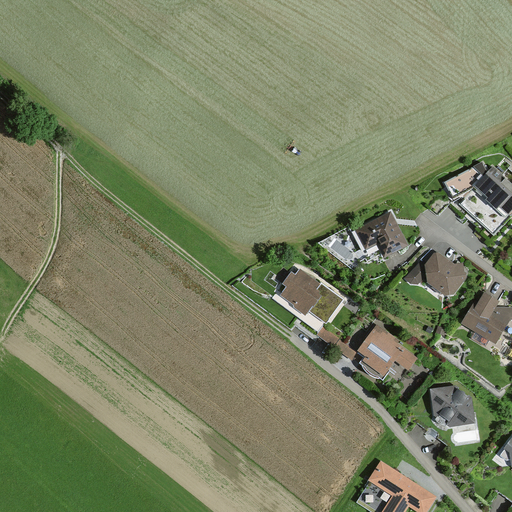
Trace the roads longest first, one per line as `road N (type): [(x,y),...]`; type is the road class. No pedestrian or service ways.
road 1 (track): [(286,334),(129,212),(0,96)]
road 2 (residential): [(467,511),(363,397),(286,334)]
road 3 (track): [(1,332),(53,238),(60,150)]
